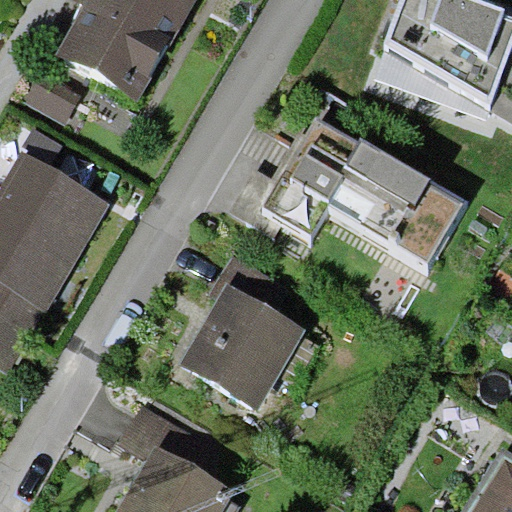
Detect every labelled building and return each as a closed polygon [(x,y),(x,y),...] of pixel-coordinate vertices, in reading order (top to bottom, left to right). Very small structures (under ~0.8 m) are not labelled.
[(88,0),(56,55),(130,97),(185,0),(88,0)] [(511,127),(511,42),(511,41),(511,23),(439,0),(403,0),(374,82),(482,126),(488,114),(511,127)] [(327,224),(418,278),(458,211),(305,120),(246,220),(308,257),(327,224)] [(0,363),(10,370),(109,204),(26,155),(0,197),(0,363)] [(195,350),(266,390),(308,316),(237,276),(195,350)] [(118,511),(218,511),(239,473),(185,445),(197,422),(148,397),(129,434),(153,447),(118,511)] [(511,511),(511,464),(506,461),(474,511),(511,511)]
